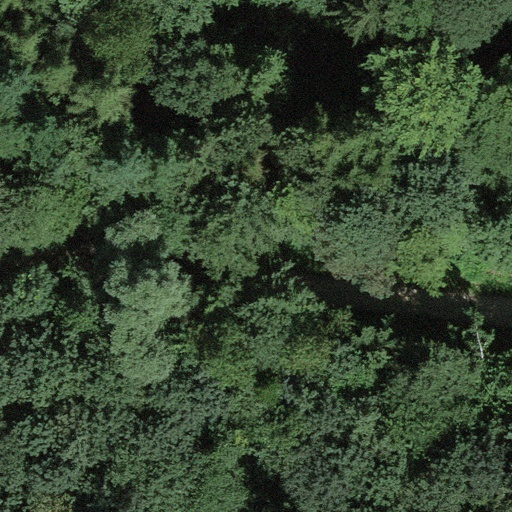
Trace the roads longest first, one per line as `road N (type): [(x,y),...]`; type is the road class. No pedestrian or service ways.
road 1 (track): [(511,309),(0,247)]
road 2 (track): [(511,191),(252,0)]
